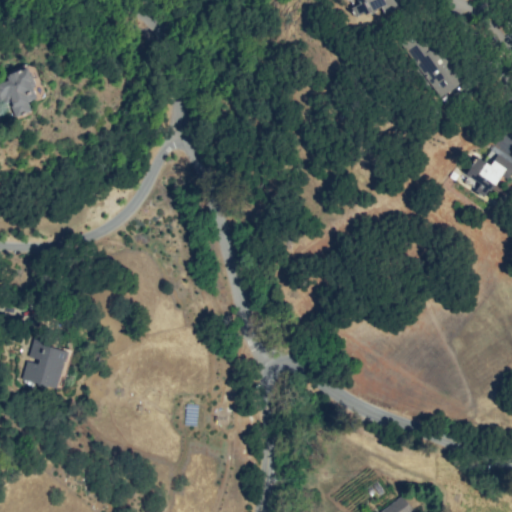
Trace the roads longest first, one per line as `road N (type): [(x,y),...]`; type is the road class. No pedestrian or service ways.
road 1 (residential): [(284,350),(187,139),(161,37),(120,0)]
road 2 (tertiary): [(284,350),(314,382),(381,418),(511,468)]
road 3 (residential): [(187,139),(136,212),(89,237),(28,254),(0,247)]
road 4 (tertiary): [(257,511),(269,431),(254,387),(284,350)]
